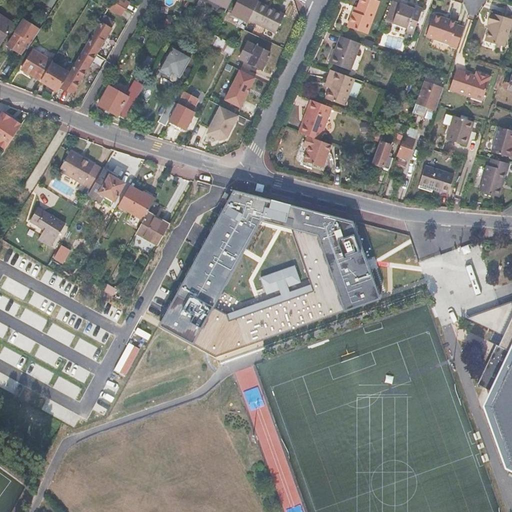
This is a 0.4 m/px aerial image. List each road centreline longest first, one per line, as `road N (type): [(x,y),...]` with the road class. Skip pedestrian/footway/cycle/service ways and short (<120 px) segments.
road 1 (residential): [(0,90),(222,170),(256,167)]
road 2 (residential): [(256,167),(277,182),(388,211),(511,223)]
road 3 (residential): [(256,167),(255,148),(320,6)]
